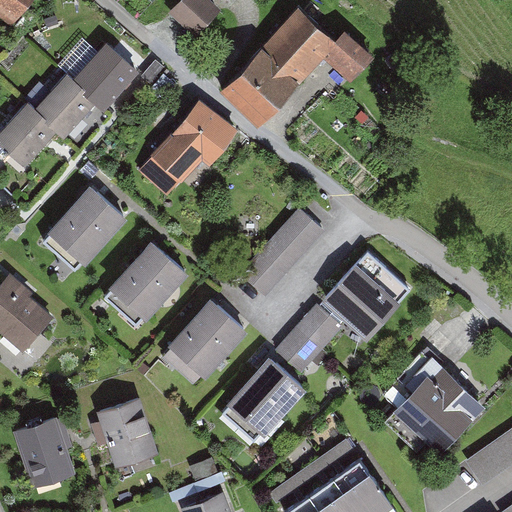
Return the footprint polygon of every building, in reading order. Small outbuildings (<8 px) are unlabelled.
[(0,0),(0,29),(5,34),(30,0),(0,0)] [(213,0),(176,0),(169,9),(181,20),(196,34),(221,6),(214,0),(213,0)] [(323,53),(337,38),(299,3),(221,87),(259,122),(323,53)] [(323,53),(352,79),(373,54),(345,29),(337,38),(323,53)] [(137,66),(106,39),(75,75),(99,96),(106,102),(137,66)] [(75,75),(67,68),(35,104),(61,127),(67,132),(99,96),(75,75)] [(28,97),(0,127),(0,138),(28,163),(61,127),(35,104),(28,97)] [(230,135),(191,104),(145,160),(147,161),(133,179),(160,201),(172,187),(174,188),(195,163),(203,169),(230,135)] [(94,184),(47,239),(79,267),(126,212),(109,197),(94,184)] [(293,215),(234,281),(259,304),(319,238),(293,215)] [(153,239),(106,294),(138,322),(185,267),(153,239)] [(404,297),(363,259),(319,306),(360,344),(404,297)] [(6,285),(0,291),(0,347),(19,364),(49,329),(25,308),(29,305),(6,285)] [(213,296),(165,351),(197,379),(245,324),(213,296)] [(270,359),(295,382),(336,336),(311,313),(270,359)] [(391,411),(428,369),(416,358),(379,400),(391,411)] [(265,367),(217,422),(249,450),(297,395),(265,367)] [(391,411),(377,426),(410,456),(420,445),(435,458),(477,412),(428,369),(391,411)] [(135,408),(91,422),(94,431),(86,433),(93,457),(102,454),(109,476),(152,462),(135,408)] [(52,426),(8,440),(26,496),(70,482),(61,455),(67,453),(59,427),(53,430),(52,426)] [(511,430),(459,468),(477,494),(511,468),(511,430)] [(339,446),(263,501),(270,511),(347,457),(339,446)] [(213,481),(207,465),(185,474),(191,490),(213,481)] [(384,511),(353,467),(328,484),(347,511),(384,511)] [(310,511),(347,511),(328,484),(303,501),(310,511)] [(223,511),(218,499),(183,511),(223,511)] [(310,511),(303,501),(287,511),(310,511)]
